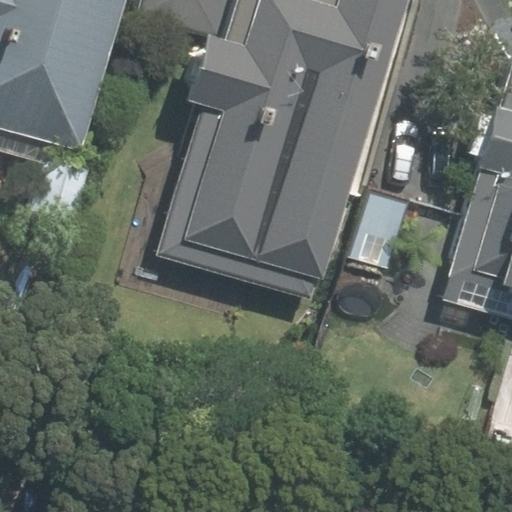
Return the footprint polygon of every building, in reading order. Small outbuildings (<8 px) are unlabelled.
[(0,0),(0,131),(72,153),(113,0),(0,0)] [(305,300),(311,279),(314,280),(395,0),(140,0),(136,17),(194,33),(173,99),(192,105),(151,254),(305,300)] [(511,40),(508,40),(436,303),(511,323),(511,40)] [(68,224),(85,168),(41,156),(24,212),(68,224)] [(403,198),(362,187),(334,295),(375,306),(403,198)]
